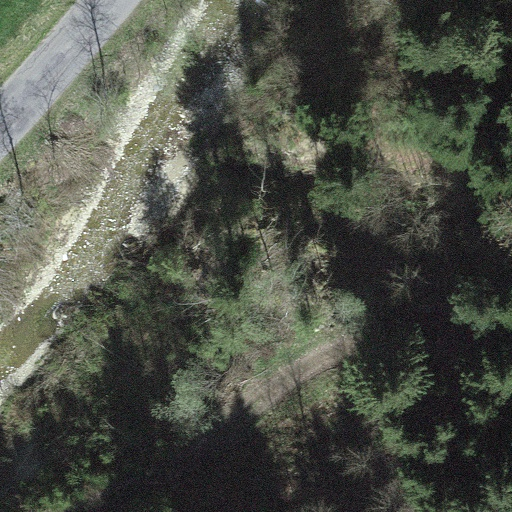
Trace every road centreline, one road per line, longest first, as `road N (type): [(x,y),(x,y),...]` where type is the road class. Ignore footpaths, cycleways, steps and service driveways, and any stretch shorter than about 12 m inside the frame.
road 1 (track): [(75,511),(219,430),(354,330),(441,313),(511,320)]
road 2 (unclassified): [(99,0),(0,117)]
